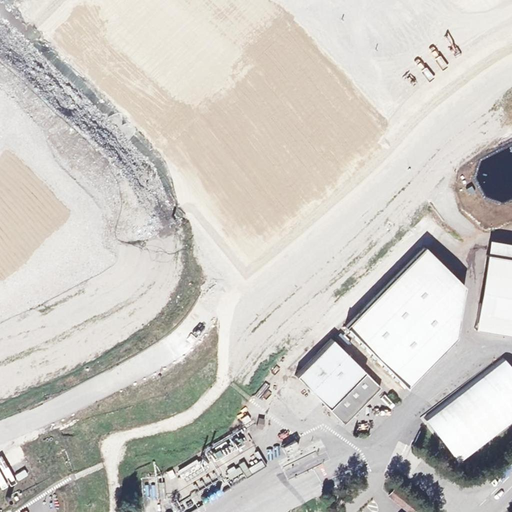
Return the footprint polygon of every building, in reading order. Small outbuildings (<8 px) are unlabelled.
[(13,55),(8,63),(15,67),(20,60),(13,55)] [(321,108),(331,102),(323,90),(313,97),(321,108)] [(330,120),(336,117),(337,119),(347,113),(340,102),(324,112),(330,120)] [(445,189),(453,186),(445,167),(431,172),(436,184),(442,182),(445,189)] [(458,337),(464,285),(428,249),(349,330),(409,387),(458,337)] [(511,257),(486,253),(474,328),(511,334),(511,257)] [(380,389),(335,338),(297,372),(342,423),(380,389)] [(511,367),(507,360),(427,420),(460,464),(511,424),(511,367)] [(279,443),(282,452),(295,447),(291,438),(279,443)] [(179,476),(198,468),(195,460),(176,468),(179,476)] [(19,479),(30,473),(26,467),(15,473),(19,479)] [(393,487),(387,494),(406,511),(408,511),(414,506),(393,487)]
